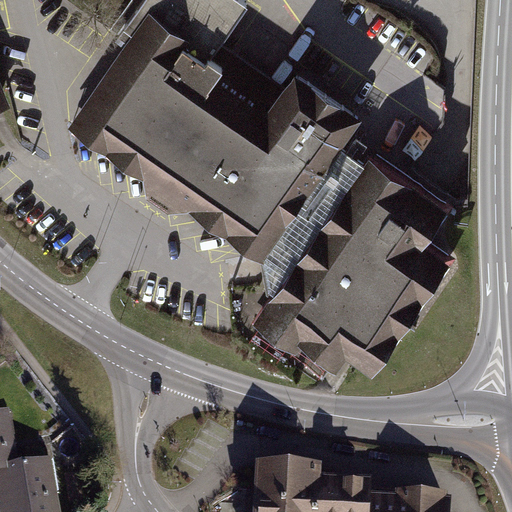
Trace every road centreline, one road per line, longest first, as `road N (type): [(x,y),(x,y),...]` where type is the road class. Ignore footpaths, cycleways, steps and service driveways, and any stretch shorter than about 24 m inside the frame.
road 1 (secondary): [(505,0),(497,140),(507,418)]
road 2 (tertiary): [(159,363),(323,409),(507,418)]
road 3 (tertiary): [(0,260),(75,318),(159,363)]
road 4 (residential): [(159,363),(135,442),(153,505)]
